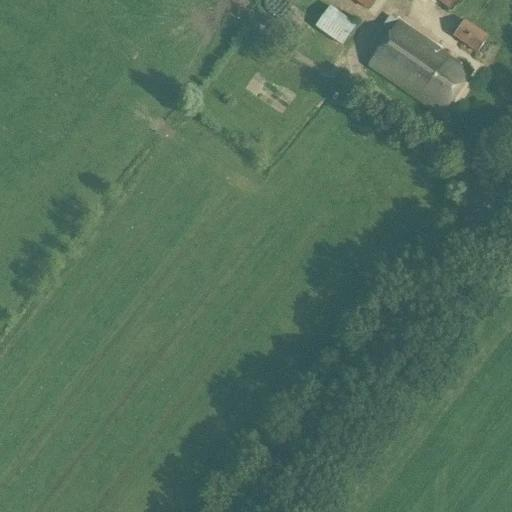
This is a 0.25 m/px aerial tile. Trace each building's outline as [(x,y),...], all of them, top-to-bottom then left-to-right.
[(352,0),(368,12),(377,0),(352,0)] [(438,0),(451,10),(459,0),(438,0)] [(342,47),(357,26),(330,7),(315,27),(342,47)] [(398,22),(391,17),(382,29),(390,34),(369,64),(441,116),(472,72),(399,21),(398,22)] [(477,54),(488,38),(464,21),(453,36),(477,54)]
